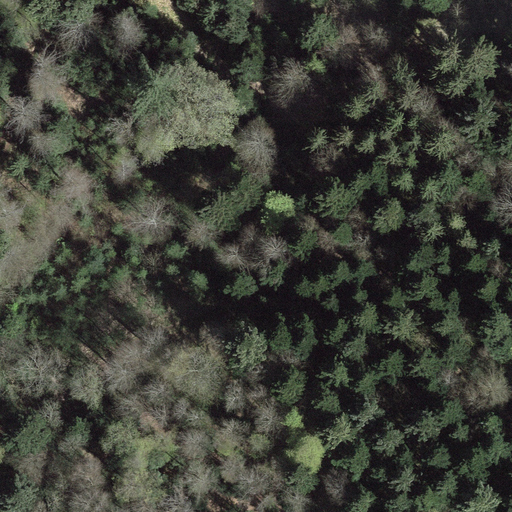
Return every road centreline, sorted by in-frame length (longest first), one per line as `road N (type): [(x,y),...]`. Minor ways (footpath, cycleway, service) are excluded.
road 1 (track): [(0,439),(122,359),(511,214)]
road 2 (track): [(24,425),(143,511)]
road 3 (track): [(52,0),(0,118)]
